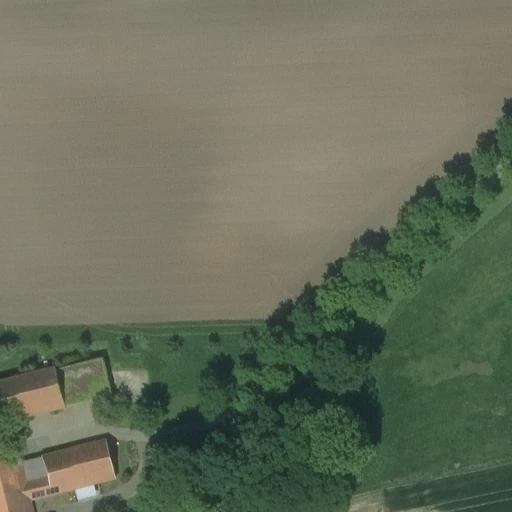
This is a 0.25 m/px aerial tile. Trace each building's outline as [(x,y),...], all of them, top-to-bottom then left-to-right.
[(51,371),(0,384),(0,424),(60,409),(58,399),(101,388),(96,370),(53,381),(51,371)] [(252,439),(227,468),(240,480),(265,450),(252,439)] [(105,445),(0,470),(0,507),(27,501),(113,480),(105,445)] [(193,511),(194,510),(170,496),(163,509),(168,511),(193,511)] [(0,507),(0,511),(29,511),(27,501),(0,507)]
